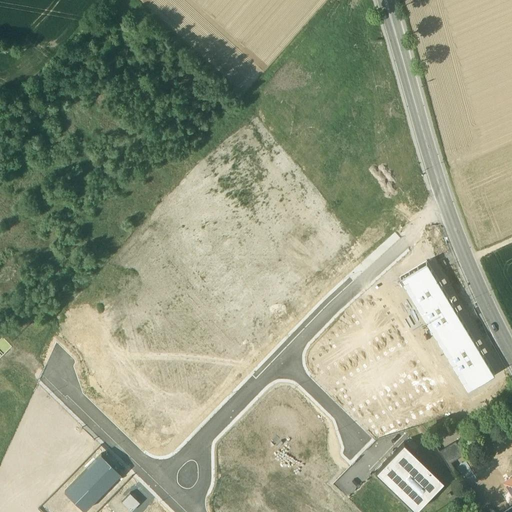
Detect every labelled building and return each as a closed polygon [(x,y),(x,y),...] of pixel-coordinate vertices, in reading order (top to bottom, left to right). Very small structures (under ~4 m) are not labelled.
[(396,276),(466,392),(497,373),(426,257),(396,276)] [(375,470),(415,509),(444,480),(404,441),(375,470)] [(457,441),(440,451),(447,463),(450,461),(463,453),(457,441)] [(84,509),(121,472),(101,452),(64,489),(84,509)] [(476,478),(465,460),(462,462),(461,461),(460,462),(460,463),(457,465),(468,483),(476,478)] [(455,468),(450,461),(447,463),(451,470),(455,468)] [(140,502),(130,492),(121,500),(132,510),(140,502)] [(511,511),(511,503),(500,511),(511,511)]
